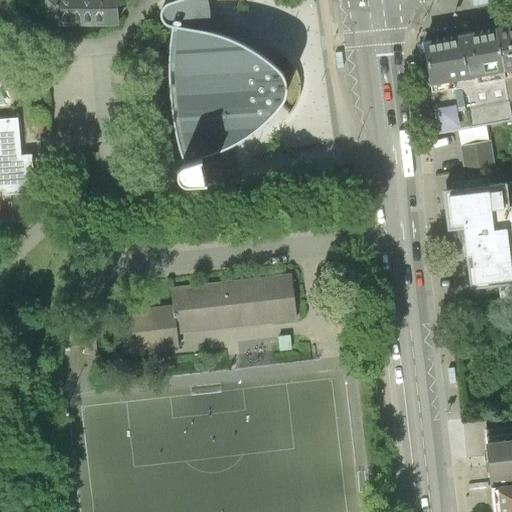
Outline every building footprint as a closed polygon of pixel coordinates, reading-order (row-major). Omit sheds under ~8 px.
[(117,16),(116,0),(44,0),(45,18),(57,18),(57,24),(118,24),(117,16)] [(169,48),(169,70),(170,95),(173,119),(179,146),(184,163),(180,166),(178,170),(177,174),(178,178),(180,182),(183,183),(188,184),(196,184),(205,183),(200,158),(205,156),(225,149),(228,147),(244,139),(255,130),(263,124),(266,121),(273,114),(280,106),(285,99),(287,90),(288,83),(285,75),(279,66),(271,60),(254,48),(236,39),(209,32),(210,26),(210,17),(209,8),(207,0),(176,0),(166,4),(161,9),(161,14),(162,20),(166,25),(172,28),(169,48)] [(511,31),(497,32),(504,74),(511,72),(511,31)] [(497,32),(424,45),(431,86),(462,81),(504,74),(497,32)] [(511,120),(511,115),(504,74),(462,81),(470,128),(486,125),(511,120)] [(457,130),(470,128),(462,81),(431,86),(439,133),(457,130)] [(0,190),(4,190),(4,195),(30,193),(27,168),(32,167),(31,155),(20,156),(17,119),(0,120),(0,190)] [(486,125),(470,128),(457,130),(464,172),(493,167),(486,125)] [(511,185),(443,193),(448,230),(464,228),(471,288),(499,284),(511,282),(511,244),(510,228),(511,227),(511,185)] [(297,318),(293,276),(173,289),(174,307),(177,331),(297,318)] [(511,282),(499,284),(500,302),(511,300),(511,282)] [(179,349),(177,331),(174,307),(128,312),(132,354),(179,349)] [(511,427),(489,430),(494,485),(511,483),(511,427)] [(511,511),(511,483),(494,485),(496,511),(511,511)]
